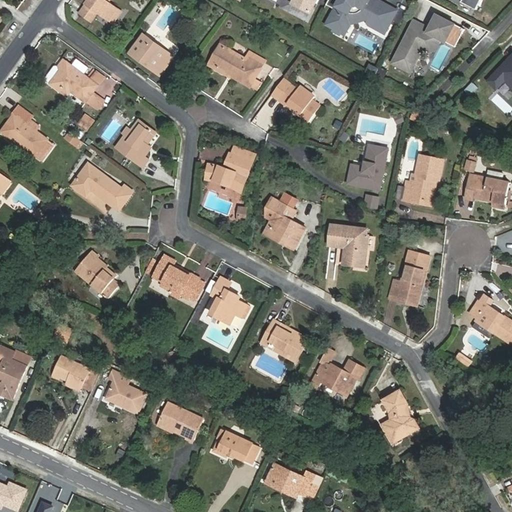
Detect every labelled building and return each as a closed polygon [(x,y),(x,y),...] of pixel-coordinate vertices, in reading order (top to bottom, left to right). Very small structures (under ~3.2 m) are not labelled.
[(109,20),(117,8),(108,1),(109,0),(89,0),(80,13),(91,21),(98,12),(109,20)] [(293,0),(292,3),(309,12),(315,0),(293,0)] [(339,0),(325,25),(344,35),(354,17),(356,14),(367,20),(368,25),(384,34),(397,11),(377,1),(377,2),(374,0),(339,0)] [(461,0),(460,3),(475,10),(480,0),(461,0)] [(122,12),(117,8),(109,20),(114,24),(122,12)] [(356,14),(354,17),(368,25),(367,20),(356,14)] [(443,42),(452,24),(432,14),(429,22),(431,23),(428,28),(426,27),(425,28),(413,21),(391,63),(406,72),(417,50),(421,52),(429,48),(434,37),(443,42)] [(460,29),(452,24),(443,42),(451,46),(460,29)] [(160,75),(174,57),(144,34),(130,53),(160,75)] [(230,79),(232,76),(214,65),(224,47),(220,44),(208,66),(230,79)] [(214,65),(232,76),(250,86),(258,90),(261,83),(254,79),(265,61),(249,52),(245,59),(224,47),(214,65)] [(511,49),(486,80),(495,88),(503,78),(511,85),(511,49)] [(65,87),(71,91),(86,102),(93,93),(98,85),(63,59),(58,67),(57,67),(56,66),(53,67),(45,78),(45,80),(50,84),(61,92),(65,87)] [(365,73),(374,76),(378,68),(375,66),(367,70),(365,73)] [(470,96),(477,86),(471,81),(464,91),(470,96)] [(302,112),(300,115),(308,122),(320,107),(312,101),(315,96),(300,86),(297,90),(290,85),(281,97),(302,112)] [(67,96),(71,91),(65,87),(61,92),(67,96)] [(103,101),(93,93),(86,102),(97,110),(103,101)] [(279,100),(300,115),(302,112),(281,97),(279,100)] [(40,161),(53,144),(26,124),(32,116),(19,106),(12,114),(13,115),(17,118),(7,132),(22,143),(20,145),(40,161)] [(413,113),(411,118),(418,121),(421,116),(413,113)] [(88,130),(95,120),(87,114),(79,123),(88,130)] [(143,148),(146,145),(155,132),(139,121),(132,131),(128,128),(123,134),(125,136),(117,147),(142,166),(148,160),(144,157),(148,151),(143,148)] [(63,140),(79,148),(83,140),(67,132),(63,140)] [(380,189),(387,150),(369,146),(365,168),(351,165),(348,183),(380,189)] [(236,155),(252,162),(255,155),(239,148),(236,155)] [(241,192),(252,162),(236,155),(230,152),(224,168),(219,166),(209,164),(206,179),(213,180),(225,185),(241,192)] [(432,180),(437,181),(439,182),(443,159),(420,155),(416,174),(415,183),(409,182),(407,181),(403,199),(411,200),(411,196),(428,199),(432,180)] [(474,172),(477,162),(469,160),(466,170),(474,172)] [(123,188),(88,163),(72,185),(87,197),(91,191),(119,211),(133,192),(125,186),(123,188)] [(504,208),(505,200),(507,190),(509,182),(501,180),(503,173),(488,170),(487,177),(469,173),(465,195),(475,197),(494,201),(493,206),(504,208)] [(0,196),(10,182),(0,173),(0,196)] [(432,204),(437,181),(432,180),(428,199),(411,196),(411,200),(432,204)] [(285,192),(280,201),(292,207),(297,199),(285,192)] [(379,209),(380,195),(366,194),(365,207),(379,209)] [(289,242),(287,246),(294,249),(305,227),(291,219),(296,210),(292,207),(280,201),(271,196),(266,206),(266,215),(271,218),(274,220),(269,230),(289,242)] [(245,222),(246,208),(238,207),(237,221),(245,222)] [(34,217),(46,222),(49,214),(37,210),(34,217)] [(263,233),(287,246),(289,242),(269,230),(274,220),(271,218),(263,233)] [(360,261),(364,235),(365,229),(331,225),(328,245),(345,248),(343,264),(352,265),(353,260),(360,261)] [(369,235),(364,235),(360,261),(353,260),(352,265),(365,266),(369,235)] [(401,248),(402,240),(390,237),(388,244),(401,248)] [(92,250),(75,270),(108,299),(119,285),(113,280),(116,276),(106,267),(107,266),(98,257),(99,256),(92,250)] [(172,266),(174,264),(175,261),(165,255),(154,277),(162,282),(161,284),(172,290),(170,293),(179,298),(182,293),(189,297),(198,280),(199,278),(192,274),(191,277),(172,266)] [(192,274),(174,264),(172,266),(191,277),(192,274)] [(417,305),(426,272),(405,266),(401,282),(394,280),(389,298),(417,305)] [(232,297),(235,293),(227,289),(231,283),(220,277),(211,294),(218,298),(210,313),(230,324),(235,313),(242,317),(248,306),(238,301),(232,297)] [(205,283),(198,280),(189,297),(195,300),(205,283)] [(477,320),(493,330),(510,342),(511,338),(511,320),(480,299),(471,313),(478,318),(477,320)] [(491,333),(493,330),(477,320),(475,322),(491,333)] [(295,360),(307,339),(273,321),(262,342),(295,360)] [(61,324),(55,337),(66,343),(72,329),(61,324)] [(2,346),(0,349),(0,385),(8,389),(5,396),(12,399),(27,366),(12,359),(15,352),(2,346)] [(354,362),(348,372),(347,374),(330,365),(331,363),(336,352),(327,347),(320,360),(323,361),(316,375),(310,386),(319,391),(323,382),(348,395),(358,377),(361,379),(366,368),(354,362)] [(68,381),(82,388),(91,369),(61,355),(52,373),(60,377),(68,381)] [(474,360),(464,355),(461,361),(470,366),(474,360)] [(347,374),(348,372),(331,363),(330,365),(347,374)] [(100,373),(91,369),(82,388),(91,392),(100,373)] [(124,403),(123,407),(138,414),(147,394),(128,385),(131,378),(113,370),(109,378),(114,380),(107,395),(124,403)] [(80,392),(82,388),(68,381),(66,385),(80,392)] [(8,389),(0,385),(0,393),(5,396),(8,389)] [(408,403),(400,390),(383,400),(390,412),(391,419),(382,424),(393,443),(420,428),(416,421),(410,417),(408,403)] [(105,399),(123,407),(124,403),(107,395),(105,399)] [(187,437),(194,440),(204,419),(168,402),(158,424),(173,431),(187,437)] [(172,433),(173,431),(158,424),(157,426),(172,433)] [(219,449),(228,453),(253,465),(260,447),(222,429),(217,439),(223,442),(219,449)] [(226,457),(228,453),(219,449),(223,442),(217,439),(212,451),(226,457)] [(305,496),(315,475),(307,472),(305,476),(275,462),(266,482),(296,497),(298,493),(305,496)] [(321,478),(315,475),(305,496),(311,499),(321,478)] [(0,508),(1,509),(3,504),(18,511),(27,490),(11,483),(9,487),(0,483),(0,508)] [(470,501),(457,508),(459,511),(465,511),(473,508),(470,501)]
